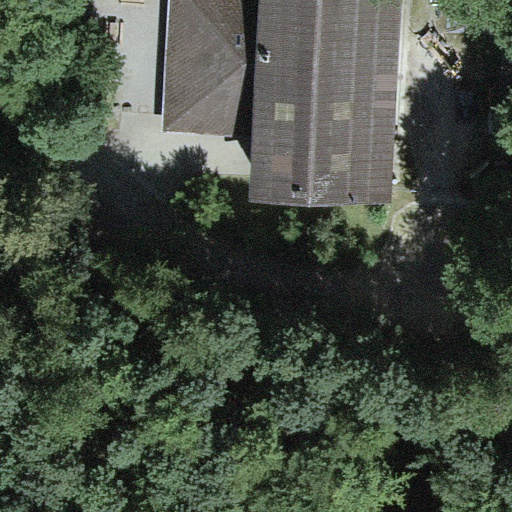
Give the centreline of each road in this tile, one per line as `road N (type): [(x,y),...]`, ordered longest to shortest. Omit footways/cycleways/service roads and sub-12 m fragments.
road 1 (track): [(0,71),(134,225),(256,281),(511,336)]
road 2 (track): [(0,260),(134,225)]
